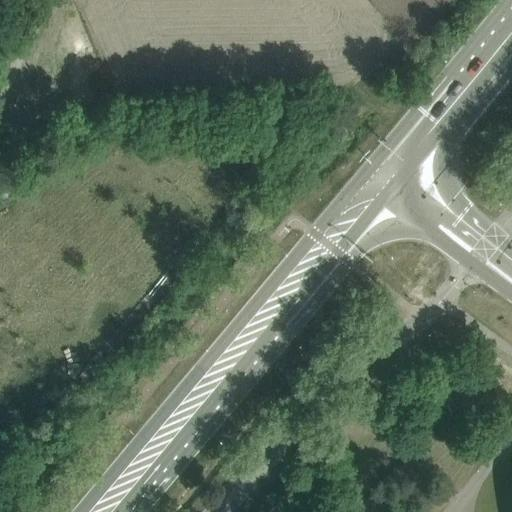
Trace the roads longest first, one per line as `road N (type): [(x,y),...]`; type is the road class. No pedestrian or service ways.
road 1 (secondary): [(368,172),(79,511)]
road 2 (secondary): [(130,511),(386,201)]
road 3 (unclassified): [(227,511),(347,371),(424,323),(474,268)]
road 4 (primary): [(511,5),(368,172)]
road 5 (primary): [(404,179),(511,53)]
road 6 (track): [(0,131),(14,54),(36,0)]
